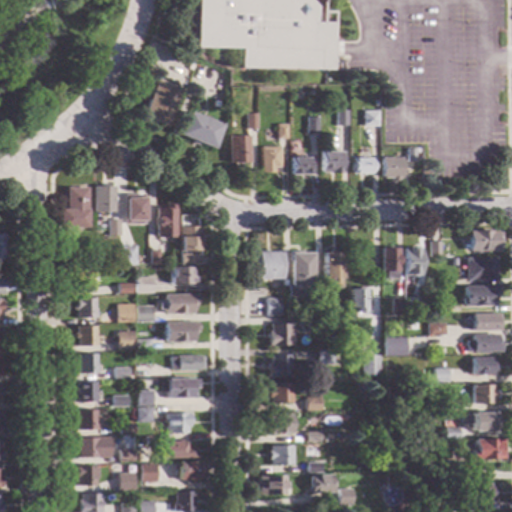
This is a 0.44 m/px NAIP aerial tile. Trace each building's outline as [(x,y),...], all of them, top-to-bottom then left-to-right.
[(315,0),(316,2),(316,10),(327,10),(326,71),(232,69),(232,50),(187,49),(187,0),(315,0)] [(176,88),(171,102),(173,103),(170,111),(168,110),(163,125),(139,116),(145,101),(141,100),(144,92),(148,93),(153,79),(176,88)] [(220,124),(211,147),(197,141),(195,144),(189,142),(190,139),(176,133),(185,110),(220,124)] [(342,125),(332,125),(332,110),(342,110),(342,125)] [(373,125),(359,125),(359,111),(372,110),(373,125)] [(254,128),(243,128),(243,113),(254,113),(254,128)] [(313,132),(304,132),(303,117),(313,117),(313,132)] [(283,138),(274,138),(274,125),(283,125),(283,138)] [(246,161),(237,162),(238,166),(232,166),(232,162),(227,162),(226,135),(245,135),(246,161)] [(274,171),(258,171),(258,147),(274,147),(274,171)] [(410,161),(402,161),(402,149),(410,149),(410,161)] [(339,173),(325,173),(325,171),(317,171),(317,152),(338,151),(339,173)] [(367,172),(348,173),(347,156),(366,155),(367,172)] [(305,173),(287,173),(287,156),(305,156),(305,173)] [(397,176),(394,177),(394,181),(385,181),(385,177),(378,177),(377,158),(396,157),(397,176)] [(109,211),(90,211),(90,186),(109,186),(109,211)] [(83,227),(56,227),(56,208),(62,208),(61,188),(82,188),(83,227)] [(139,224),(120,223),(120,194),(139,194),(139,224)] [(171,237),(152,237),(152,208),(161,208),(161,202),(171,202),(171,237)] [(116,236),(115,220),(104,221),(104,237),(116,236)] [(194,249),(175,249),(175,227),(194,226),(194,249)] [(492,233),(496,233),(497,247),(492,248),(492,250),(464,251),(464,244),(460,244),(460,235),(464,235),(464,231),(492,230),(492,233)] [(435,255),(425,256),(425,242),(435,242),(435,255)] [(130,264),(116,264),(116,246),(130,246),(130,264)] [(393,270),(390,270),(390,278),(382,278),(382,270),(377,270),(377,248),(393,247),(393,270)] [(414,248),(414,274),(399,274),(398,247),(414,248)] [(154,249),(154,263),(145,263),(145,249),(154,249)] [(276,278),(253,278),(253,252),(276,252),(276,278)] [(337,286),(326,286),(326,277),(319,277),(319,253),(337,252),(337,286)] [(307,285),(285,285),(284,253),(307,253),(307,285)] [(192,263),(175,263),(175,254),(192,254),(192,263)] [(493,280),(486,280),(486,277),(468,277),(468,280),(462,280),(462,257),(468,257),(468,260),(486,259),(486,257),(493,257),(493,280)] [(187,277),(193,276),(193,290),(179,290),(179,284),(165,284),(165,267),(187,267),(187,277)] [(88,289),(70,289),(70,269),(87,269),(88,289)] [(146,292),(132,292),(131,277),(146,277),(146,292)] [(127,292),(112,292),(112,284),(127,284),(127,292)] [(496,294),(491,294),(492,304),(460,304),(460,284),(496,284),(496,294)] [(360,310),(351,310),(351,306),(345,306),(345,288),(359,288),(360,310)] [(191,303),(188,304),(188,313),(158,313),(158,294),(191,293),(191,303)] [(89,308),(92,308),(92,316),(70,317),(70,309),(68,309),(68,304),(70,304),(70,298),(89,297),(89,308)] [(419,313),(405,313),(404,298),(419,297),(419,313)] [(276,314),(262,314),(262,298),(276,298),(276,314)] [(397,312),(386,312),(386,298),(397,298),(397,312)] [(438,313),(423,313),(423,304),(438,303),(438,313)] [(127,321),(112,322),(111,304),(127,304),(127,321)] [(146,321),(130,321),(130,306),(145,306),(146,321)] [(495,330),(467,330),(466,314),(494,314),(495,330)] [(319,329),(305,329),(305,318),(320,318),(319,329)] [(193,331),(190,331),(190,342),(159,342),(159,323),(193,322),(193,331)] [(287,346),(265,346),(265,338),(262,338),(262,332),(266,332),(266,329),(268,329),(268,323),(287,323),(287,346)] [(439,334),(423,334),(423,324),(439,324),(439,334)] [(90,336),(92,336),(92,344),(71,345),(71,336),(69,336),(69,331),(71,331),(71,326),(90,326),(90,336)] [(127,348),(111,348),(111,331),(127,331),(127,348)] [(490,335),(491,337),(496,337),(496,351),(485,351),(485,353),(474,353),(474,351),(462,351),(462,339),(467,339),(467,335),(490,335)] [(438,347),(424,346),(424,337),(438,338),(438,347)] [(146,339),(146,348),(130,349),(130,339),(146,339)] [(400,339),(378,339),(378,357),(400,357),(400,339)] [(329,363),(312,363),(312,349),(329,349),(329,363)] [(90,363),(92,363),(92,373),(72,373),(72,369),(70,369),(70,361),(72,361),(72,354),(90,354),(90,363)] [(196,357),(199,357),(199,366),(195,366),(195,370),(167,370),(167,356),(195,356),(196,357)] [(287,362),(290,362),(291,368),(288,368),(288,375),(265,375),(265,369),(261,369),(261,356),(287,356),(287,362)] [(373,374),(357,374),(357,356),(373,356),(373,374)] [(487,363),(490,363),(490,374),(467,374),(467,358),(487,358),(487,363)] [(142,376),(130,376),(130,363),(143,364),(142,376)] [(123,378),(107,377),(108,368),(123,369),(123,378)] [(442,381),(428,380),(429,369),(443,369),(442,381)] [(193,388),(190,388),(190,398),(162,398),(162,379),(193,379),(193,388)] [(89,393),(91,393),(91,400),(70,400),(70,394),(67,394),(67,389),(70,389),(70,381),(89,382),(89,393)] [(288,401),(267,401),(267,395),(264,395),(264,389),(267,389),(267,383),(287,383),(288,401)] [(488,389),(493,390),(493,397),(488,397),(487,403),(468,402),(468,385),(488,386),(488,389)] [(143,404),(131,404),(131,390),(144,390),(143,404)] [(120,406),(106,406),(106,396),(120,396),(120,406)] [(316,410),(302,410),(302,398),(316,397),(316,410)] [(454,410),(440,409),(440,401),(454,401),(454,410)] [(144,422),(130,421),(130,408),(145,408),(144,422)] [(90,421),(93,421),(93,428),(71,428),(71,411),(90,411),(90,421)] [(182,426),(180,426),(180,432),(160,432),(160,412),(182,412),(182,426)] [(489,416),(494,416),(494,426),(488,426),(488,430),(467,430),(467,412),(489,412),(489,416)] [(288,431),(268,431),(268,426),(265,426),(265,414),(288,414),(288,431)] [(129,435),(113,435),(113,424),(129,424),(129,435)] [(453,438),(440,438),(440,428),(454,428),(453,438)] [(154,433),(153,444),(139,443),(139,432),(154,433)] [(316,442),(303,442),(303,432),(316,432),(316,442)] [(498,458),(466,458),(466,448),(469,448),(469,439),(498,438),(498,458)] [(90,448),(92,448),(92,455),(73,455),(73,439),(90,439),(90,448)] [(181,448),(186,448),(186,456),(158,456),(158,440),(181,440),(181,448)] [(288,464),(268,464),(268,458),(265,458),(265,451),(268,451),(268,445),(288,444),(288,464)] [(109,462),(97,462),(97,453),(109,453),(109,462)] [(199,478),(173,478),(173,462),(199,462),(199,478)] [(317,472),(303,472),(303,462),(317,462),(317,472)] [(467,480),(448,479),(449,463),(468,463),(467,480)] [(150,483),(133,483),(133,464),(150,464),(150,483)] [(87,475),(90,475),(90,483),(69,484),(69,466),(87,466),(87,475)] [(127,490),(112,490),(112,474),(127,474),(127,490)] [(280,481),(283,481),(283,488),(280,488),(280,493),(256,493),(256,476),(280,476),(280,481)] [(327,490),(307,490),(307,476),(327,476),(327,490)] [(486,489),(489,489),(489,502),(478,502),(478,509),(465,509),(465,495),(456,495),(456,486),(466,486),(466,483),(486,483),(486,489)] [(348,503),(335,504),(335,489),(348,489),(348,503)] [(187,498),(190,498),(190,504),(187,504),(187,510),(165,510),(165,506),(166,506),(166,501),(168,501),(168,492),(187,492),(187,498)] [(93,496),(95,496),(95,498),(98,498),(98,502),(95,502),(95,511),(71,511),(71,498),(73,498),(73,494),(93,494),(93,496)] [(146,511),(132,511),(132,500),(146,501),(146,511)] [(130,511),(114,511),(114,503),(130,504),(130,511)]
